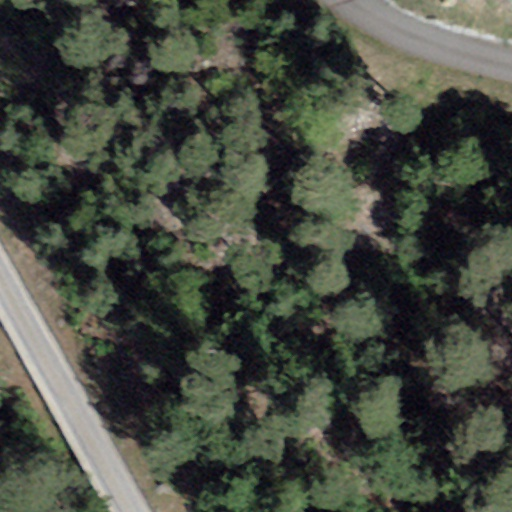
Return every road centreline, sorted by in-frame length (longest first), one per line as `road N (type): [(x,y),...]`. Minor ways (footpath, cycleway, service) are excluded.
road 1 (tertiary): [(127,511),(0,284)]
road 2 (unclassified): [(349,0),(511,70)]
